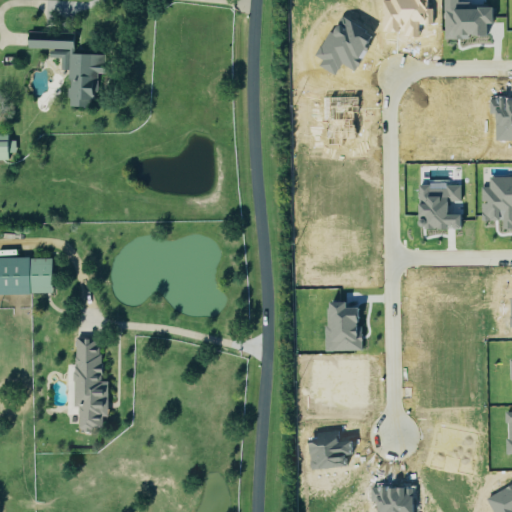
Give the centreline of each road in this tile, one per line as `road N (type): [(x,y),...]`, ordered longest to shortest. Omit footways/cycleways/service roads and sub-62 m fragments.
road 1 (residential): [(257,511),(269,349),(255,145),(256,0)]
road 2 (residential): [(386,85),(392,435)]
road 3 (residential): [(386,85),(414,72),(511,71)]
road 4 (residential): [(390,260),(511,259)]
